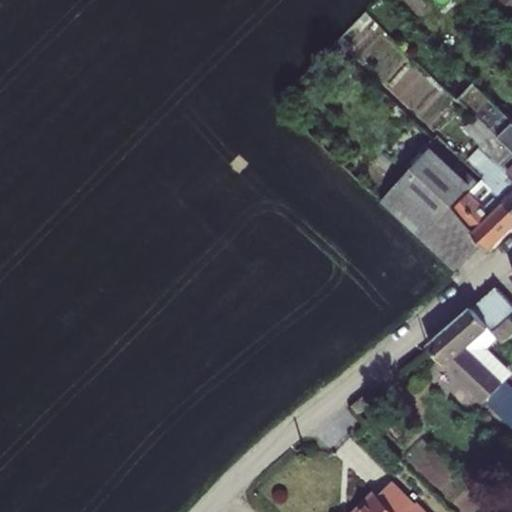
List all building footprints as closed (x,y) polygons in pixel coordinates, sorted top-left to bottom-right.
[(511,151),(511,118),(477,85),(460,102),(478,119),(497,137),(511,151)] [(503,164),(486,184),(511,209),(511,151),(497,137),(478,119),(468,130),(503,164)] [(482,188),(432,143),(416,162),(420,165),(385,205),(457,272),(485,246),(492,252),(511,232),(511,209),(486,184),(482,188)] [(511,306),(497,291),(432,347),(452,369),(511,425),(511,388),(509,391),(499,382),(508,372),(489,351),(499,341),(495,336),(511,320),(511,306)] [(499,341),(503,345),(511,336),(511,320),(495,336),(499,341)] [(366,401),(354,410),(361,418),(372,410),(366,401)] [(394,484),(380,499),(393,511),(412,511),(417,507),(394,484)] [(393,511),(380,499),(376,495),(359,511),(393,511)]
